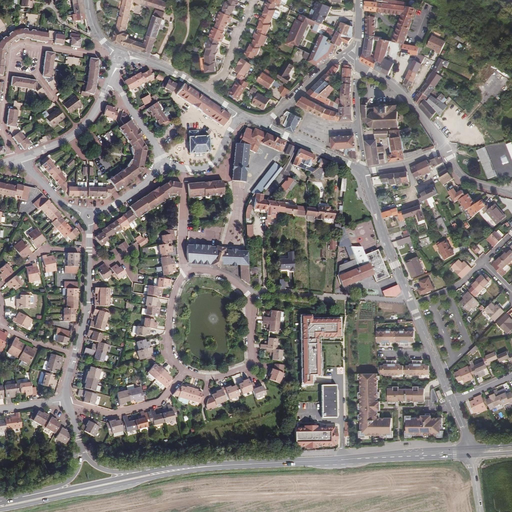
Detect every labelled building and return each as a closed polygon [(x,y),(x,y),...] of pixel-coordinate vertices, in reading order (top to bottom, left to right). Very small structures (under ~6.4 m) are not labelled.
[(28,0),(27,9),(37,10),(38,0),(28,0)] [(84,10),(82,0),(75,0),(78,15),(79,20),(80,20),(81,24),(87,24),(84,10)] [(147,5),(167,11),(168,6),(160,4),(160,1),(158,0),(157,0),(148,0),(146,0),(140,0),(141,0),(140,0),(132,0),(132,1),(127,0),(124,0),(116,31),(110,30),(108,36),(112,38),(111,42),(114,43),(114,44),(131,49),(133,40),(130,40),(131,35),(127,34),(136,0),(140,2),(140,5),(146,6),(147,5)] [(226,0),(224,7),(223,6),(219,18),(216,17),(213,26),(213,27),(212,30),(221,33),(222,30),(223,30),(225,27),(225,25),(228,25),(229,21),(227,21),(229,18),(232,19),(233,18),(234,15),(233,14),(232,14),(233,10),(234,11),(236,7),(234,6),(235,3),(237,3),(238,0),(226,0)] [(331,7),(317,1),(313,9),(317,11),(313,19),(323,23),(331,7)] [(405,32),(413,8),(405,6),(390,3),(363,2),(363,11),(399,13),(395,27),(390,40),(402,43),(405,32)] [(273,8),(265,5),(263,4),(261,8),(263,9),(261,13),(260,16),(261,17),(269,20),(270,20),(273,12),(272,12),(273,8)] [(109,23),(102,12),(97,17),(105,28),(109,23)] [(78,24),(81,24),(80,20),(79,20),(78,15),(68,17),(69,24),(76,23),(75,19),(77,19),(78,24)] [(154,55),(159,39),(165,19),(155,16),(147,44),(138,42),(136,50),(154,55)] [(301,16),(298,22),(295,20),(286,42),(291,44),(296,47),(305,28),(306,24),(311,26),(309,30),(316,33),(317,31),(320,26),(331,30),(329,33),(334,36),(333,37),(328,35),(321,32),(314,47),(310,54),(305,52),(303,56),(308,59),(305,67),(310,72),(331,54),(329,54),(332,48),(335,43),(339,44),(341,41),(346,43),(347,40),(348,36),(349,32),(349,25),(340,22),(339,26),(337,31),(334,30),(308,19),(301,16)] [(383,60),(384,56),(387,48),(384,47),(385,45),(386,40),(378,38),(374,37),(373,17),(363,16),(363,35),(362,38),(361,49),(359,60),(363,62),(368,65),(387,76),(390,65),(382,62),(383,60)] [(256,31),(264,35),(267,27),(266,26),(268,23),(259,19),(258,19),(256,23),(257,23),(256,27),(255,31),(256,31)] [(511,23),(504,20),(502,25),(508,28),(511,23)] [(2,85),(0,84),(0,79),(0,77),(3,77),(5,68),(3,68),(5,61),(3,61),(4,57),(4,54),(6,54),(6,53),(6,48),(10,46),(11,45),(10,44),(13,42),(14,41),(16,42),(18,40),(20,39),(25,40),(26,39),(28,39),(31,40),(30,41),(33,41),(37,42),(45,43),(46,43),(47,40),(54,41),(54,44),(59,45),(63,45),(64,37),(55,35),(55,33),(52,32),(48,32),(48,34),(39,33),(39,32),(35,32),(35,31),(32,31),(30,32),(29,32),(27,32),(26,30),(23,30),(22,30),(19,30),(18,30),(16,30),(13,32),(12,32),(10,33),(10,35),(11,36),(9,37),(7,39),(5,38),(2,40),(3,41),(0,42),(0,99),(0,96),(2,96),(2,95),(1,94),(2,87),(2,85)] [(220,36),(211,33),(210,32),(207,42),(208,43),(217,46),(220,47),(221,43),(219,42),(220,40),(221,36),(220,36)] [(251,44),(260,47),(261,48),(265,38),(263,37),(255,34),(252,33),(250,37),(252,37),(251,40),(250,43),(251,44)] [(80,36),(71,35),(70,38),(72,38),(71,47),(77,47),(80,48),(81,39),(80,39),(80,36)] [(438,54),(443,43),(431,36),(426,46),(435,50),(434,52),(438,54)] [(402,43),(400,50),(417,54),(418,46),(402,43)] [(216,49),(207,45),(204,54),(206,54),(204,58),(215,61),(216,57),(215,57),(216,53),(217,49),(216,49)] [(245,53),(243,57),(253,61),(254,57),(256,58),(259,50),(250,46),(249,46),(248,49),(246,53),(245,53)] [(43,72),(42,76),(50,87),(53,90),(58,86),(52,78),(53,70),(55,53),(46,52),(45,55),(44,64),(43,69),(43,72)] [(419,66),(424,57),(417,53),(417,54),(403,84),(409,87),(409,85),(410,84),(411,84),(419,66)] [(79,62),(80,59),(76,58),(72,58),(68,57),(68,61),(66,61),(66,64),(69,64),(69,66),(77,67),(77,65),(80,66),(81,62),(79,62)] [(99,78),(98,77),(98,73),(99,68),(100,62),(101,62),(99,59),(91,57),(89,67),(90,67),(88,85),(86,93),(83,92),(83,96),(90,98),(91,94),(95,95),(96,90),(97,86),(97,82),(97,79),(98,80),(99,78)] [(426,120),(432,114),(436,119),(445,111),(440,106),(425,99),(434,89),(441,79),(436,76),(443,63),(437,60),(435,65),(433,70),(432,73),(427,80),(425,83),(421,88),(411,100),(411,102),(426,120)] [(237,65),(238,66),(237,68),(234,74),(238,76),(236,81),(241,83),(243,83),(245,80),(243,79),(250,67),(240,61),(237,65)] [(215,64),(204,65),(205,69),(204,69),(205,78),(216,76),(215,72),(215,67),(216,67),(215,64)] [(287,76),(292,68),(286,64),(277,78),(285,84),(289,79),(287,76)] [(346,65),(341,65),(340,77),(340,99),(334,96),(333,100),(326,96),(333,84),(327,79),(332,74),(336,64),(332,64),(327,69),(322,74),(320,73),(317,76),(318,77),(313,82),(306,88),(303,91),(314,96),(319,98),(327,103),(339,110),(338,112),(322,107),(299,95),(296,102),(309,109),(320,115),(327,118),(332,119),(338,120),(348,119),(347,103),(346,96),(347,93),(347,81),(348,69),(348,67),(346,67),(346,65)] [(476,89),(480,92),(496,72),(510,84),(496,102),(499,105),(511,89),(511,78),(495,65),(476,89)] [(142,84),(141,83),(144,81),(145,82),(149,80),(150,81),(154,80),(151,74),(148,70),(145,72),(141,74),(140,73),(135,75),(129,78),(123,81),(128,90),(131,88),(132,89),(142,84)] [(270,81),(260,74),(258,76),(259,77),(255,83),(265,89),(270,81)] [(27,90),(35,92),(41,100),(47,95),(44,92),(37,83),(36,81),(24,80),(20,79),(16,78),(11,78),(10,87),(19,88),(27,90)] [(171,93),(176,84),(169,80),(168,81),(165,79),(162,86),(169,90),(168,91),(171,93)] [(274,79),(272,83),(278,88),(281,84),(274,79)] [(237,85),(230,97),(239,102),(248,85),(243,83),(241,83),(239,86),(237,85)] [(223,126),(230,116),(193,90),(191,89),(187,86),(184,84),(176,94),(185,100),(195,107),(203,113),(210,117),(218,123),(223,126)] [(257,92),(258,90),(253,87),(250,92),(256,95),(253,102),(266,108),(271,99),(257,92)] [(288,93),(279,88),(275,93),(279,95),(277,97),(281,99),(288,93)] [(82,105),(75,96),(63,106),(70,114),(82,105)] [(440,106),(442,107),(446,104),(445,103),(445,102),(440,97),(436,101),(440,106)] [(359,117),(364,117),(364,113),(370,108),(374,108),(373,103),(364,103),(364,98),(358,99),(359,117)] [(31,144),(30,143),(29,143),(25,140),(24,140),(17,130),(16,129),(17,124),(16,124),(16,120),(18,111),(22,112),(22,108),(23,105),(17,104),(17,102),(14,102),(13,111),(9,110),(8,114),(6,127),(9,127),(9,131),(12,134),(14,137),(12,138),(16,143),(18,145),(19,144),(24,150),(31,146),(31,144)] [(364,113),(364,117),(364,122),(370,124),(393,124),(393,117),(397,117),(397,112),(393,111),(393,106),(386,106),(386,103),(373,103),(374,108),(370,108),(364,113)] [(153,104),(147,108),(149,111),(150,110),(160,125),(162,124),(163,126),(170,122),(167,116),(165,117),(160,108),(161,108),(159,105),(155,107),(153,104)] [(112,107),(106,106),(103,115),(107,115),(107,118),(115,120),(117,112),(114,111),(114,108),(112,107)] [(57,123),(65,118),(58,110),(49,117),(45,112),(42,113),(41,115),(44,119),(46,119),(52,126),(57,123)] [(284,110),(281,113),(285,115),(281,125),(284,126),(283,128),(291,132),(298,117),(287,112),(284,110)] [(130,147),(129,148),(130,156),(131,156),(130,161),(129,160),(126,165),(126,166),(108,178),(112,184),(116,190),(121,186),(132,179),(131,177),(141,170),(141,168),(145,149),(139,139),(141,138),(140,137),(141,136),(130,120),(129,121),(128,118),(125,114),(122,114),(121,120),(124,124),(118,128),(130,147)] [(397,132),(397,128),(385,128),(387,149),(399,148),(397,132)] [(197,131),(189,131),(189,133),(191,154),(209,153),(208,136),(197,136),(197,131)] [(279,154),(283,145),(255,131),(254,133),(250,131),(250,132),(246,132),(245,144),(249,145),(248,153),(253,155),(256,148),(255,148),(256,144),(258,144),(279,154)] [(41,138),(42,139),(39,140),(41,144),(48,142),(46,139),(51,137),(50,133),(45,135),(46,136),(41,138)] [(342,147),(340,153),(354,159),(351,135),(343,135),(339,135),(329,136),(330,148),(332,148),(342,147)] [(367,164),(382,162),(380,151),(381,151),(381,145),(374,145),(374,140),(373,137),(362,138),(367,164)] [(245,144),(239,144),(236,143),(234,164),(234,170),(232,181),(245,182),(246,173),(247,168),(247,166),(248,157),(248,153),(249,145),(245,144)] [(488,179),(497,175),(485,147),(477,150),(488,179)] [(289,159),(294,150),(288,148),(284,157),(289,159)] [(399,148),(387,149),(388,153),(385,153),(386,161),(394,160),(401,159),(401,157),(400,152),(399,148)] [(419,148),(400,152),(401,157),(420,152),(419,148)] [(310,166),(314,158),(298,152),(297,151),(292,169),(296,171),(298,168),(300,162),(310,166)] [(47,156),(41,161),(43,164),(41,165),(47,172),(61,189),(65,186),(66,184),(65,182),(63,181),(65,179),(61,175),(62,174),(58,169),(56,170),(54,166),(50,162),(51,161),(47,156)] [(321,167),(324,168),(326,163),(320,161),(316,168),(319,170),(321,167)] [(430,168),(431,170),(439,165),(437,162),(436,161),(435,161),(430,163),(424,165),(427,169),(430,168)] [(422,171),(427,169),(424,165),(423,163),(419,165),(414,167),(416,177),(422,175),(422,171)] [(444,172),(439,165),(431,170),(436,177),(444,172)] [(263,193),(281,173),(273,167),(252,191),(257,196),(261,192),(263,193)] [(408,180),(416,177),(414,167),(410,168),(406,169),(408,180)] [(436,177),(438,181),(446,176),(444,172),(436,177)] [(370,175),(371,185),(380,184),(380,182),(386,181),(387,183),(392,183),(391,173),(384,174),(370,175)] [(250,197),(249,199),(252,200),(251,210),(265,212),(265,219),(268,219),(268,216),(271,216),(271,222),(276,223),(276,213),(305,216),(305,209),(303,209),(303,206),(280,203),(291,179),(286,176),(277,188),(280,189),(279,191),(281,192),(281,190),(283,191),(280,198),(277,203),(267,202),(264,202),(261,201),(261,197),(256,197),(250,196),(250,197)] [(441,187),(450,181),(448,178),(446,176),(438,181),(437,181),(439,185),(441,187)] [(129,207),(130,208),(137,218),(166,199),(166,197),(168,196),(169,197),(176,195),(179,195),(181,183),(177,183),(173,182),(170,181),(166,183),(159,188),(159,187),(137,201),(129,207)] [(188,189),(189,198),(224,195),(224,190),(227,190),(226,183),(223,184),(223,181),(220,181),(196,183),(188,184),(188,189)] [(29,191),(30,188),(23,186),(16,185),(16,187),(3,184),(0,183),(0,195),(1,195),(6,196),(5,199),(7,199),(7,197),(13,198),(14,196),(19,197),(18,200),(20,201),(20,200),(27,201),(29,191)] [(80,186),(77,186),(76,188),(71,187),(71,186),(65,186),(61,189),(64,192),(68,193),(68,197),(80,197),(86,197),(86,187),(80,187),(80,186)] [(106,193),(111,193),(109,186),(102,186),(102,188),(97,188),(97,186),(93,186),(93,188),(88,188),(88,196),(89,197),(94,197),(97,197),(102,197),(106,197),(106,193)] [(426,199),(430,197),(427,191),(412,199),(415,205),(421,202),(426,199)] [(448,198),(453,205),(457,202),(463,198),(460,193),(455,196),(451,191),(447,194),(449,197),(448,198)] [(52,231),(54,232),(56,230),(59,234),(64,238),(66,236),(71,241),(79,234),(77,232),(75,229),(72,231),(70,228),(66,224),(64,221),(62,219),(59,216),(61,215),(59,212),(56,210),(55,208),(50,203),(43,195),(33,204),(39,211),(41,209),(48,218),(52,223),(51,224),(54,227),(52,229),(53,230),(52,231)] [(457,202),(463,212),(464,211),(472,206),(472,205),(470,202),(466,196),(463,198),(457,202)] [(425,208),(430,206),(426,199),(421,202),(425,208)] [(311,210),(306,209),(306,216),(316,217),(316,220),(323,221),(323,218),(332,220),(334,220),(334,210),(329,210),(329,208),(324,207),(324,209),(317,208),(316,200),(312,200),(313,208),(311,207),(311,210)] [(480,212),(484,209),(478,202),(472,206),(464,211),(470,220),(480,212)] [(379,211),(381,215),(392,210),(390,206),(379,211)] [(414,208),(413,206),(398,212),(399,215),(414,208)] [(490,210),(487,206),(484,209),(480,212),(483,216),(484,215),(494,227),(502,220),(493,209),(490,210)] [(417,224),(422,223),(414,208),(399,215),(401,220),(404,219),(412,216),(417,224)] [(105,242),(108,240),(106,237),(110,235),(111,236),(115,234),(114,232),(118,230),(118,231),(122,229),(121,228),(125,225),(126,226),(129,224),(133,221),(132,219),(135,218),(130,210),(127,212),(122,215),(123,215),(120,218),(115,220),(113,222),(106,226),(101,230),(102,232),(100,234),(95,237),(101,246),(106,243),(105,242)] [(381,215),(383,220),(395,216),(394,214),(392,210),(381,215)] [(436,215),(435,216),(444,235),(451,231),(442,216),(438,218),(436,215)] [(45,240),(36,228),(28,234),(38,248),(41,246),(40,244),(45,240)] [(173,252),(172,246),(168,246),(168,244),(172,243),(171,240),(175,239),(173,230),(164,230),(165,235),(161,235),(162,245),(159,245),(160,254),(173,252)] [(339,234),(338,246),(346,246),(351,260),(355,259),(351,246),(345,232),(339,231),(339,234)] [(496,246),(503,239),(496,231),(488,239),(496,246)] [(411,252),(414,250),(408,236),(396,241),(398,246),(407,243),(411,252)] [(446,261),(454,256),(444,239),(436,243),(439,249),(439,250),(446,261)] [(22,240),(12,247),(23,259),(28,254),(30,256),(33,253),(22,240)] [(248,266),(247,251),(236,252),(236,250),(232,250),(232,252),(225,252),(226,251),(223,249),(223,250),(219,248),(220,247),(217,245),(216,246),(209,246),(193,246),(187,245),(187,251),(187,256),(188,262),(190,262),(207,263),(210,263),(210,264),(211,265),(212,264),(216,266),(215,268),(217,269),(218,268),(228,267),(228,268),(233,268),(233,267),(237,267),(248,266)] [(389,277),(379,250),(366,254),(363,246),(351,246),(355,259),(351,260),(347,261),(347,260),(343,261),(343,262),(338,264),(337,276),(339,282),(341,281),(342,284),(374,274),(376,281),(389,277)] [(507,253),(504,255),(501,258),(508,265),(509,266),(511,262),(511,250),(508,254),(507,253)] [(287,261),(278,261),(278,271),(289,271),(289,273),(293,273),(292,253),(287,253),(287,261)] [(56,272),(54,260),(53,256),(47,258),(46,256),(43,257),(46,274),(45,274),(45,277),(53,276),(53,273),(56,272)] [(170,258),(170,256),(160,257),(163,276),(172,274),(172,271),(175,271),(173,258),(170,258)] [(411,278),(423,273),(417,257),(407,261),(412,273),(410,274),(411,278)] [(501,258),(500,257),(495,262),(497,264),(495,266),(500,272),(502,269),(503,269),(508,265),(501,258)] [(465,276),(472,269),(466,264),(464,266),(463,264),(459,261),(455,263),(454,262),(450,265),(455,270),(455,271),(462,279),(465,276)] [(33,266),(26,267),(25,267),(29,283),(40,280),(36,263),(32,264),(33,266)] [(104,263),(99,267),(101,271),(99,272),(104,280),(112,275),(110,271),(104,263)] [(0,277),(3,280),(13,272),(6,264),(0,268),(0,271),(1,273),(3,275),(1,277),(0,277)] [(111,268),(112,270),(119,279),(126,274),(121,267),(118,268),(118,267),(116,265),(114,266),(111,268)] [(254,274),(250,274),(251,283),(259,282),(259,276),(254,277),(254,274)] [(482,275),(477,280),(484,287),(489,282),(491,279),(486,274),(484,276),(482,275)] [(22,284),(15,275),(6,283),(9,286),(11,285),(15,290),(22,284)] [(163,288),(166,289),(166,286),(170,286),(171,280),(159,277),(158,279),(156,278),(153,279),(152,286),(148,285),(146,287),(145,294),(159,296),(159,293),(162,293),(163,288)] [(419,295),(433,290),(428,279),(418,282),(421,288),(417,290),(419,295)] [(484,287),(477,280),(474,284),(472,285),(473,286),(470,290),(476,296),(485,288),(484,287)] [(63,321),(75,321),(75,308),(78,308),(78,281),(64,281),(64,288),(66,288),(66,307),(63,307),(63,321)] [(396,297),(401,291),(399,285),(382,291),(384,296),(396,297)] [(94,306),(96,306),(109,306),(109,287),(96,288),(94,288),(94,293),(94,294),(97,294),(97,300),(94,300),(94,301),(94,306)] [(467,296),(463,298),(459,302),(467,311),(472,307),(473,308),(479,303),(468,292),(465,294),(467,296)] [(20,303),(17,303),(16,308),(29,309),(30,296),(20,296),(20,299),(20,303)] [(146,315),(153,316),(155,316),(155,313),(159,314),(160,302),(158,301),(159,298),(147,296),(145,305),(147,306),(146,309),(142,309),(141,314),(146,315)] [(487,308),(484,310),(488,314),(488,315),(495,322),(505,313),(499,307),(497,309),(495,307),(491,303),(487,308)] [(108,309),(102,308),(101,311),(94,309),(93,312),(92,315),(95,316),(93,321),(91,321),(90,323),(89,326),(91,327),(103,330),(108,313),(107,312),(108,309)] [(266,327),(269,328),(269,330),(269,331),(278,332),(279,322),(282,323),(282,320),(284,320),(284,318),(283,316),(281,316),(281,317),(279,317),(280,311),(278,311),(275,311),(271,310),(270,314),(268,314),(267,317),(263,317),(263,320),(263,324),(266,324),(266,327)] [(32,320),(18,313),(15,319),(13,318),(12,321),(16,324),(27,330),(32,320)] [(300,317),(300,385),(312,385),(312,377),(320,377),(320,347),(316,347),(316,336),(340,336),(340,318),(318,318),(318,319),(311,319),(311,315),(302,315),(302,317),(300,317)] [(511,320),(507,315),(497,324),(504,332),(505,332),(508,335),(510,334),(511,336),(511,334),(511,324),(510,323),(511,321),(511,320)] [(158,322),(154,321),(154,319),(153,318),(146,317),(145,317),(143,327),(137,325),(136,334),(136,336),(139,337),(140,336),(140,335),(142,335),(145,336),(145,333),(149,334),(150,328),(157,329),(158,322)] [(55,337),(57,337),(55,342),(66,345),(68,338),(70,332),(67,331),(57,328),(55,337)] [(103,362),(105,353),(108,345),(100,342),(102,333),(88,329),(87,334),(87,336),(89,336),(88,339),(96,341),(95,344),(92,344),(91,349),(87,348),(86,354),(92,356),(91,359),(103,362)] [(0,347),(9,333),(5,331),(4,333),(0,330),(0,347)] [(386,331),(377,331),(377,342),(382,342),(382,346),(386,346),(386,331)] [(396,331),(386,331),(386,346),(392,346),(392,342),(396,342),(396,331)] [(405,331),(396,331),(396,342),(401,342),(401,346),(405,346),(405,331)] [(414,331),(405,331),(405,346),(410,346),(410,342),(414,342),(414,331)] [(18,341),(19,339),(16,337),(8,353),(17,358),(24,345),(18,341)] [(267,341),(264,341),(264,344),(261,344),(260,348),(266,348),(266,351),(270,352),(270,355),(272,355),(272,359),(281,360),(282,350),(276,349),(277,339),(268,338),(267,341)] [(144,339),(136,341),(138,351),(137,351),(139,360),(151,357),(150,353),(153,353),(149,341),(145,342),(144,339)] [(476,345),(470,351),(472,354),(479,348),(476,345)] [(33,349),(27,346),(19,359),(28,364),(37,349),(34,348),(33,349)] [(484,358),(485,361),(487,365),(490,364),(489,362),(492,361),(499,358),(498,356),(496,352),(487,356),(487,357),(484,358)] [(499,358),(501,362),(508,359),(510,358),(511,360),(511,362),(511,361),(511,353),(509,355),(508,352),(498,356),(499,358)] [(64,358),(52,355),(49,363),(47,362),(46,363),(44,369),(56,373),(58,367),(62,367),(64,358)] [(482,359),(470,364),(472,367),(473,369),(475,375),(479,374),(478,372),(480,371),(488,368),(487,365),(485,361),(483,362),(482,359)] [(384,366),(381,366),(381,374),(384,374),(384,375),(392,375),(392,360),(388,360),(388,364),(388,365),(384,365),(384,366)] [(392,360),(392,375),(401,375),(401,374),(404,374),(404,366),(401,366),(401,365),(397,365),(397,364),(397,360),(392,360)] [(410,365),(406,365),(406,374),(410,374),(410,375),(418,375),(418,360),(413,360),(413,364),(413,365),(410,365)] [(423,360),(418,360),(418,375),(426,375),(426,374),(429,374),(429,365),(426,365),(423,365),(423,364),(423,360)] [(148,371),(166,388),(172,380),(171,378),(168,374),(169,373),(161,365),(159,366),(155,363),(148,371)] [(281,368),(283,364),(274,363),(273,368),(271,368),(268,373),(271,374),(269,379),(279,383),(283,372),(278,371),(279,368),(281,368)] [(474,379),(473,375),(469,367),(468,366),(460,370),(460,371),(455,373),(459,382),(464,380),(466,379),(467,382),(474,379)] [(95,391),(99,392),(100,387),(96,385),(98,379),(100,371),(100,370),(90,367),(89,371),(86,371),(83,383),(85,383),(84,388),(86,389),(94,391),(95,391)] [(54,383),(55,376),(47,373),(45,378),(42,377),(40,384),(55,389),(56,384),(54,383)] [(378,373),(361,374),(362,431),(362,435),(367,435),(388,435),(393,434),(393,430),(393,417),(379,418),(378,410),(381,410),(381,405),(378,406),(378,404),(378,373)] [(258,384),(254,385),(253,382),(250,383),(248,377),(242,379),(243,382),(238,383),(242,393),(253,389),(256,397),(265,394),(261,385),(258,386),(258,384)] [(29,396),(33,395),(32,383),(20,385),(21,394),(28,393),(29,396)] [(230,384),(215,389),(216,392),(212,394),(212,397),(209,398),(206,407),(207,409),(216,405),(216,404),(226,400),(224,394),(227,393),(229,399),(239,395),(235,385),(231,386),(230,384)] [(15,395),(19,394),(18,385),(5,386),(6,399),(12,399),(12,398),(12,395),(15,395)] [(202,392),(199,391),(200,388),(188,385),(187,387),(182,386),(182,388),(180,388),(174,395),(200,402),(202,395),(202,392)] [(335,385),(321,385),(322,418),(336,417),(335,385)] [(140,387),(126,391),(116,393),(119,406),(122,406),(126,405),(125,402),(129,401),(133,400),(134,402),(138,401),(144,400),(141,390),(140,387)] [(394,391),(389,391),(389,404),(396,404),(396,397),(399,397),(399,404),(414,404),(414,396),(417,396),(417,404),(425,404),(425,391),(419,391),(419,389),(414,389),(414,392),(399,392),(399,389),(394,389),(394,391)] [(86,392),(83,391),(78,390),(77,395),(84,398),(83,401),(93,405),(96,394),(86,392)] [(503,403),(503,404),(509,402),(510,404),(511,403),(511,398),(509,392),(506,394),(506,392),(499,395),(500,396),(503,403)] [(494,406),(503,403),(500,396),(496,397),(495,394),(490,396),(494,406)] [(487,410),(482,397),(481,395),(478,396),(478,398),(475,400),(470,402),(474,413),(480,412),(481,413),(487,410)] [(114,436),(124,434),(123,430),(126,430),(127,431),(137,429),(148,426),(148,425),(151,424),(154,423),(154,425),(165,422),(175,420),(174,417),(178,416),(175,407),(172,408),(171,404),(168,405),(169,409),(162,410),(163,413),(159,414),(158,411),(156,412),(155,408),(150,409),(151,411),(145,413),(144,411),(140,412),(141,416),(138,416),(138,419),(132,421),(131,418),(128,419),(127,415),(123,416),(124,421),(121,421),(121,419),(115,421),(115,418),(113,418),(108,420),(109,422),(107,422),(109,433),(113,432),(114,436)] [(15,413),(16,417),(4,419),(5,420),(0,420),(0,431),(6,431),(6,430),(21,428),(19,412),(15,413)] [(55,439),(65,444),(70,435),(66,432),(67,430),(59,426),(60,424),(56,422),(58,419),(56,418),(50,415),(45,412),(43,414),(38,412),(38,413),(35,412),(31,420),(43,427),(47,421),(49,422),(45,428),(57,435),(55,439)] [(423,417),(408,417),(408,430),(408,434),(413,434),(438,434),(443,434),(443,429),(443,416),(432,417),(427,417),(427,415),(424,415),(424,417),(422,417),(423,417)] [(102,421),(93,419),(92,422),(88,420),(87,420),(84,425),(87,427),(85,431),(95,436),(102,421)] [(332,430),(332,427),(315,428),(315,425),(303,426),(303,428),(293,428),(293,446),(303,446),(303,448),(316,447),(316,446),(333,446),(333,443),(335,443),(335,430),(332,430)]
